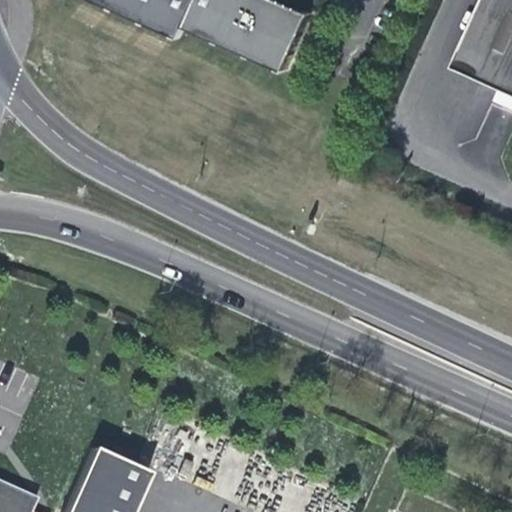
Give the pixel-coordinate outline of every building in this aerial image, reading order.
[(88,0),(175,39),(179,29),(191,0),(88,0)] [(195,0),(182,30),(282,74),(309,16),(274,0),(195,0)] [(511,0),(485,0),(455,64),(511,90),(511,0)] [(128,511),(144,477),(91,453),(65,511),(128,511)] [(0,511),(29,511),(36,498),(0,481),(0,511)]
